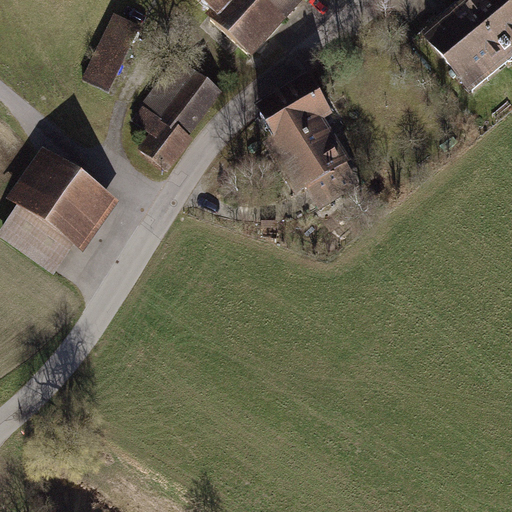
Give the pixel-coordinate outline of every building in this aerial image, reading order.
[(189,0),(252,60),(309,0),(189,0)] [(511,0),(479,0),(428,43),(473,97),(511,64),(511,0)] [(117,18),(85,79),(118,96),(149,35),(117,18)] [(177,56),(132,116),(155,133),(140,153),(175,179),(235,99),(177,56)] [(326,101),(273,132),(324,220),(377,190),(326,101)] [(122,208),(43,156),(9,208),(89,259),(122,208)]
